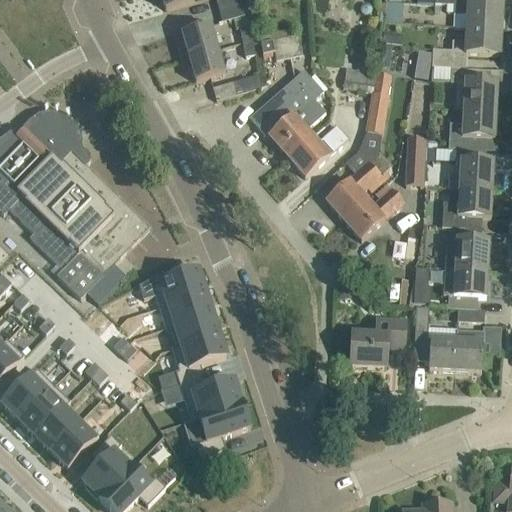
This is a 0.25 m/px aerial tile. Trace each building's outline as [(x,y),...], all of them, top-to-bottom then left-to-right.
[(191,0),(161,0),(165,14),(193,6),(191,0)] [(214,0),(218,13),(244,5),(242,0),(214,0)] [(500,33),(502,7),(468,5),(468,0),(434,0),(435,7),(455,8),(454,17),(466,18),(465,31),(500,33)] [(247,18),(244,5),(218,13),(221,26),(233,22),(247,18)] [(247,18),(233,22),(236,33),(240,32),(250,30),(247,18)] [(189,62),(217,54),(210,29),(182,37),(189,62)] [(240,32),(242,47),(253,45),(250,30),(240,32)] [(452,72),(465,73),(465,58),(499,59),(500,33),(465,31),(464,46),(452,45),(451,55),(433,53),(432,71),(452,72)] [(297,39),(272,44),(274,55),(276,65),(301,60),(297,39)] [(263,57),(274,55),(272,44),(261,46),(263,57)] [(256,59),(253,45),(242,47),(245,61),(256,59)] [(222,69),(217,54),(189,62),(196,86),(231,76),(229,67),(222,69)] [(377,61),(376,71),(372,97),(366,136),(383,139),(389,99),(388,99),(391,80),(384,79),(387,63),(377,61)] [(372,97),(376,71),(358,68),(357,73),(346,72),(343,93),(372,97)] [(465,73),(452,72),(451,87),(457,87),(455,113),(462,113),(496,115),(498,87),(489,86),(489,74),(465,73)] [(304,74),(249,122),(268,144),(270,142),(314,104),(326,93),(314,79),(311,82),(304,74)] [(258,79),(212,92),(216,105),(261,92),(258,79)] [(325,117),(314,104),(270,142),(288,162),(312,141),(306,135),(325,117)] [(448,152),(457,153),(478,154),(479,142),(495,143),(496,115),(462,113),(461,128),(450,128),(448,152)] [(11,135),(0,143),(0,216),(1,217),(4,220),(9,214),(35,239),(31,243),(63,274),(56,281),(80,304),(86,298),(114,269),(149,233),(86,170),(91,165),(89,163),(86,160),(85,157),(84,154),(83,152),(82,150),(81,146),(81,143),(80,140),(79,137),(78,134),(76,131),(74,128),(72,126),(70,124),(68,122),(65,120),(61,118),(57,117),(53,116),(48,116),(43,117),(39,118),(34,121),(31,123),(28,125),(26,128),(24,130),(22,133),(16,140),(11,135)] [(312,141),(288,162),(306,182),(329,161),(349,144),(337,130),(317,147),(312,141)] [(405,191),(424,192),(427,144),(407,143),(405,191)] [(485,154),(478,154),(457,153),(456,167),(460,167),(459,180),(449,179),(448,192),(458,193),(492,194),(493,166),(484,166),(485,154)] [(343,225),(367,204),(361,197),(389,172),(379,159),(349,185),(349,184),(325,205),(343,225)] [(492,194),(458,193),(458,208),(443,207),(442,232),(452,232),(480,234),(481,222),(490,222),(492,194)] [(367,204),(343,225),(361,245),(385,225),(384,224),(403,207),(391,194),(372,210),(367,204)] [(448,246),(447,272),(487,274),(489,246),(480,246),(480,234),(452,232),(451,246),(448,246)] [(394,246),(392,260),(415,264),(418,242),(407,240),(406,248),(394,246)] [(114,269),(86,298),(97,309),(125,280),(123,279),(114,269)] [(416,273),(418,302),(429,301),(427,272),(416,273)] [(487,274),(447,272),(446,299),(448,299),(448,311),(458,311),(476,312),(477,301),(486,302),(487,274)] [(198,275),(151,290),(158,312),(159,312),(205,298),(206,297),(198,275)] [(2,279),(0,280),(0,290),(5,295),(11,288),(2,279)] [(159,312),(158,312),(165,333),(212,318),(206,297),(205,298),(159,312)] [(22,298),(13,308),(20,315),(29,305),(22,298)] [(455,376),(456,345),(427,343),(429,311),(416,311),(413,366),(429,367),(428,375),(455,376)] [(476,312),(458,311),(457,326),(484,327),(484,314),(476,314),(476,312)] [(117,314),(110,321),(119,330),(126,323),(117,314)] [(165,333),(165,334),(169,333),(170,333),(175,350),(176,351),(172,352),(171,353),(172,354),(219,339),(212,318),(165,333)] [(48,323),(39,332),(46,339),(55,330),(48,323)] [(405,325),(398,324),(378,323),(377,340),(353,338),(351,371),(385,372),(386,354),(404,355),(405,325)] [(457,335),(456,345),(455,376),(481,377),(482,347),(483,347),(484,337),(457,335)] [(219,339),(172,354),(178,375),(175,376),(179,389),(204,381),(201,370),(226,362),(219,339)] [(68,342),(59,352),(66,359),(75,349),(68,342)] [(122,342),(113,352),(120,359),(129,349),(122,342)] [(7,345),(0,352),(0,386),(25,361),(7,345)] [(129,349),(120,359),(127,365),(136,356),(129,349)] [(94,367),(85,376),(92,383),(101,374),(94,367)] [(37,374),(2,409),(20,426),(54,391),(37,374)] [(101,374),(92,383),(99,390),(108,381),(101,374)] [(179,389),(184,405),(185,406),(191,425),(242,409),(242,408),(241,408),(240,405),(241,405),(242,405),(243,405),(238,389),(237,390),(235,390),(234,385),(208,393),(204,381),(179,389)] [(54,391),(20,426),(35,441),(69,406),(70,406),(54,391)] [(130,401),(120,410),(127,417),(137,408),(130,401)] [(69,406),(35,441),(50,456),(81,424),(82,424),(81,423),(78,426),(64,413),(70,406),(69,406)] [(191,425),(191,426),(198,424),(205,445),(196,448),(197,448),(201,462),(225,454),(226,454),(222,441),(247,433),(250,433),(245,418),(242,409),(191,425)] [(81,424),(50,456),(67,473),(99,441),(82,424),(81,424)] [(84,486),(83,487),(87,491),(85,493),(95,503),(96,502),(97,501),(100,503),(99,504),(100,505),(112,493),(127,478),(135,469),(136,469),(135,468),(131,472),(115,456),(121,450),(121,449),(111,440),(110,440),(99,452),(93,458),(95,461),(102,467),(95,475),(84,486)] [(112,493),(100,505),(107,511),(128,511),(138,502),(141,505),(148,511),(166,492),(156,482),(152,485),(136,469),(135,469),(127,478),(112,493)] [(511,511),(511,473),(511,486),(498,485),(495,488),(493,506),(509,508),(508,511),(511,511)]
